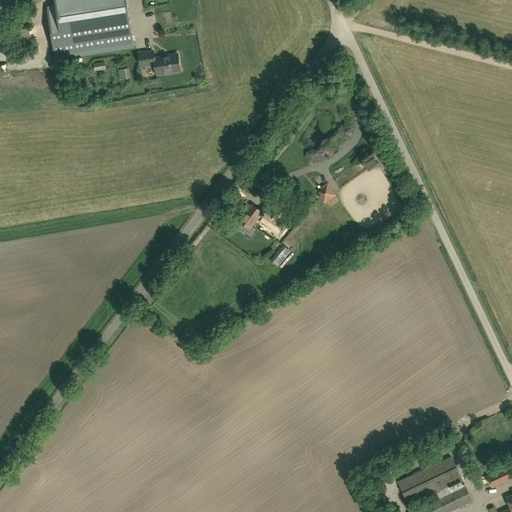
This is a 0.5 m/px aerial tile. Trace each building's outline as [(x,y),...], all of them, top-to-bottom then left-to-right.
[(125,0),(55,0),(56,5),(48,6),(56,59),(133,47),(125,0)] [(153,51),(138,53),(140,66),(155,64),(156,74),(180,70),(177,54),(154,58),(153,51)] [(129,69),(122,70),(123,79),(131,78),(129,69)] [(319,195),(324,202),(336,194),(327,181),(320,187),(321,188),(318,190),(320,194),(319,195)] [(258,219),(260,220),(280,235),(288,223),(280,218),(279,218),(277,216),(278,214),(270,209),(269,210),(268,209),(265,213),(251,203),(250,205),(248,203),(236,219),(250,230),(258,219)] [(291,252),(284,246),(270,261),(278,267),(291,252)] [(462,479),(451,457),(398,482),(408,504),(462,479)] [(492,487),(508,480),(511,478),(511,467),(511,465),(487,477),(492,487)] [(448,511),(472,501),(466,486),(410,511),(448,511)] [(511,511),(511,495),(507,498),(511,508),(503,511),(511,511)]
